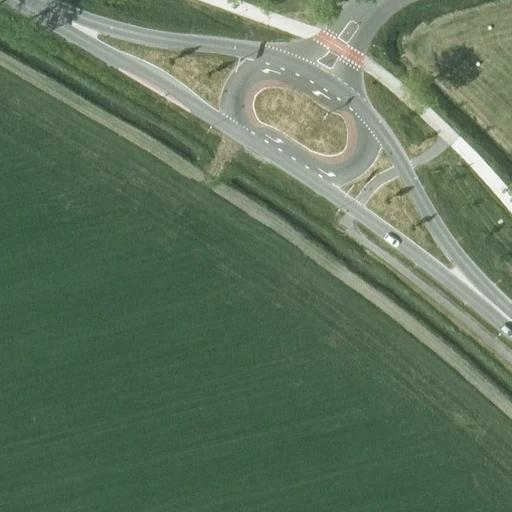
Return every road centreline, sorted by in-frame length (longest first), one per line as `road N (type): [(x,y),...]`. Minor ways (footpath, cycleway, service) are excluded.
road 1 (primary): [(281,58),(153,39),(31,4)]
road 2 (primary): [(31,4),(230,131)]
road 3 (primary): [(481,296),(369,120)]
road 4 (primary): [(313,183),(481,296)]
